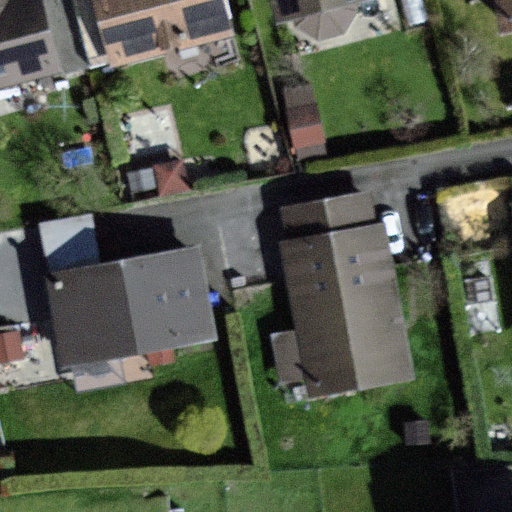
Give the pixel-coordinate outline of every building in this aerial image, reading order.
[(82,61),(66,0),(0,0),(0,104),(25,99),(19,78),(82,61)] [(230,33),(221,0),(99,0),(115,62),(230,33)] [(347,0),(276,0),(281,20),(304,14),(309,31),(347,21),(341,2),(347,0)] [(511,21),(511,0),(502,0),(505,23),(511,21)] [(321,139),(315,106),(292,109),(298,143),(321,139)] [(186,187),(181,162),(158,166),(162,192),(186,187)] [(374,231),(367,195),(287,210),(293,241),(285,243),(302,332),(276,337),(284,376),(309,372),(313,394),(411,376),(383,229),(374,231)] [(211,336),(195,252),(97,270),(88,222),(51,229),(60,276),(52,277),(68,362),(211,336)] [(0,359),(21,356),(17,333),(0,335),(0,359)] [(428,439),(426,422),(408,424),(410,441),(428,439)]
